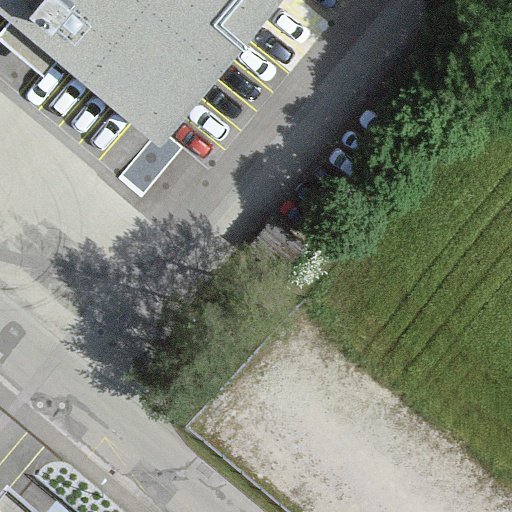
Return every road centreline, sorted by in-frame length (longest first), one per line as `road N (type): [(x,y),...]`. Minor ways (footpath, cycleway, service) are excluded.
road 1 (unknown): [(409,0),(201,239),(118,228)]
road 2 (residential): [(0,342),(202,511)]
road 3 (unknown): [(0,328),(88,213)]
